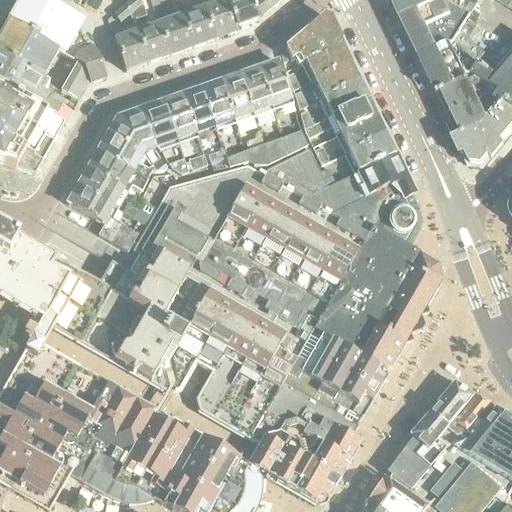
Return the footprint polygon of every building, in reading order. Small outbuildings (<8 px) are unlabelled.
[(33,0),(25,0),(10,28),(64,59),(65,58),(75,64),(75,65),(81,68),(89,87),(90,86),(89,86),(105,81),(106,81),(97,57),(80,33),(82,27),(33,0)] [(86,6),(89,0),(67,0),(83,9),(85,5),(86,6)] [(89,0),(86,6),(97,12),(103,0),(89,0)] [(130,14),(128,15),(131,22),(145,17),(141,6),(136,0),(134,0),(124,7),(130,14)] [(222,0),(202,7),(214,42),(215,42),(215,41),(229,36),(229,37),(235,35),(234,35),(238,33),(236,30),(225,0),(222,0)] [(258,22),(258,20),(250,0),(225,0),(236,30),(239,29),(241,30),(247,28),(247,26),(250,25),(256,23),(258,22)] [(250,0),(258,20),(282,0),(250,0)] [(389,0),(400,21),(400,22),(444,0),(389,0)] [(511,0),(444,0),(400,22),(401,22),(436,96),(437,97),(437,98),(467,83),(474,79),(470,77),(476,67),(479,70),(481,69),(477,66),(477,63),(484,55),(468,41),(476,28),(466,22),(476,5),(478,7),(482,0),(492,0),(511,12),(511,0)] [(212,43),(214,42),(202,7),(200,4),(191,7),(193,11),(178,16),(191,50),(192,50),(193,50),(192,49),(207,44),(207,45),(212,43)] [(118,24),(128,15),(130,14),(124,7),(111,16),(118,24)] [(157,24),(169,58),(170,58),(170,57),(184,52),(184,53),(189,51),(191,50),(178,16),(157,24)] [(329,57),(341,51),(338,44),(340,44),(329,21),(323,20),(283,52),(282,53),(281,55),(281,56),(280,57),(280,59),(281,60),(283,66),(289,63),(293,61),(297,70),(304,67),(324,56),(329,57)] [(157,24),(134,32),(146,66),(148,66),(147,65),(162,60),(162,61),(167,59),(169,58),(157,24)] [(0,45),(0,59),(43,84),(58,56),(64,60),(64,59),(10,28),(0,45)] [(144,67),(146,66),(134,32),(112,40),(124,74),(125,74),(126,74),(126,73),(139,68),(139,69),(144,67)] [(304,67),(312,85),(332,75),(337,75),(350,69),(348,65),(350,64),(345,54),(344,55),(341,51),(329,57),(324,56),(304,67)] [(494,104),(498,106),(511,114),(511,52),(492,77),(481,69),(479,70),(476,67),(470,77),(474,79),(499,94),(494,104)] [(0,89),(46,115),(63,125),(65,126),(66,125),(71,115),(41,97),(47,86),(43,84),(0,59),(0,89)] [(265,69),(257,72),(262,84),(262,87),(270,110),(270,109),(272,113),(281,110),(279,106),(291,102),(278,64),(276,65),(275,63),(264,66),(265,69)] [(81,68),(75,65),(59,93),(78,104),(78,103),(78,104),(79,103),(87,87),(88,87),(89,87),(81,68)] [(251,116),(270,110),(262,87),(262,84),(257,72),(256,69),(245,73),(246,75),(240,78),(244,90),(243,95),(251,116)] [(345,92),(359,86),(358,84),(359,82),(354,72),(352,73),(350,69),(337,75),(332,75),(312,85),(320,102),(341,92),(345,92)] [(233,123),(251,116),(243,95),(244,90),(240,78),(238,78),(237,76),(227,80),(227,82),(221,84),(226,97),(225,101),(233,123)] [(290,86),(292,94),(299,91),(293,76),(286,79),(290,86)] [(474,79),(467,83),(437,98),(447,119),(485,98),(494,104),(499,94),(474,79)] [(214,130),(233,123),(225,101),(226,97),(221,84),(219,85),(218,83),(208,86),(209,89),(202,91),(207,103),(206,108),(214,130)] [(317,104),(325,122),(349,110),(354,110),(367,104),(366,101),(367,100),(363,91),(361,91),(359,86),(345,92),(341,92),(320,102),(317,104)] [(63,125),(46,115),(0,89),(0,165),(14,171),(15,170),(34,177),(63,125)] [(190,96),(183,98),(187,110),(187,116),(194,137),(214,130),(206,108),(207,103),(202,91),(200,92),(199,89),(189,93),(190,96)] [(300,94),(293,96),(293,97),(295,103),(298,112),(307,108),(300,94)] [(175,144),(194,137),(187,116),(187,110),(183,98),(181,99),(180,96),(170,100),(171,102),(163,105),(167,117),(167,122),(175,144)] [(447,119),(458,140),(485,126),(498,106),(494,104),(485,98),(447,119)] [(152,152),(175,144),(167,122),(167,117),(163,105),(162,105),(161,103),(151,107),(152,109),(140,113),(145,125),(144,130),(152,152)] [(349,110),(325,122),(311,129),(303,132),(307,141),(334,128),(338,137),(358,128),(363,128),(376,122),(374,119),(376,118),(371,109),(370,109),(367,104),(354,110),(349,110)] [(481,168),(511,131),(511,114),(498,106),(485,126),(458,140),(470,167),(481,168)] [(145,154),(152,152),(144,130),(145,125),(140,113),(139,114),(138,111),(127,115),(128,117),(117,121),(108,138),(121,145),(124,148),(140,158),(142,160),(145,154)] [(303,132),(311,129),(307,113),(298,115),(303,132)] [(338,137),(347,155),(367,146),(372,146),(385,140),(383,137),(385,137),(380,127),(378,127),(376,122),(363,128),(358,128),(338,137)] [(299,134),(281,141),(287,158),(307,148),(299,134)] [(102,147),(98,154),(110,161),(115,166),(146,184),(150,174),(151,174),(148,170),(147,171),(138,166),(142,160),(140,158),(124,148),(121,145),(108,138),(105,136),(100,146),(102,147)] [(244,144),(247,152),(262,147),(259,138),(244,144)] [(347,155),(357,175),(395,157),(389,145),(387,145),(385,140),(372,146),(367,146),(347,155)] [(263,147),(269,167),(287,158),(281,141),(263,147)] [(263,147),(245,154),(250,167),(252,168),(267,169),(269,167),(263,147)] [(322,150),(313,154),(320,169),(328,165),(322,150)] [(210,165),(225,160),(222,152),(206,157),(210,165)] [(141,283),(107,343),(112,364),(168,395),(178,392),(194,364),(202,368),(213,375),(196,403),(199,413),(258,447),(263,439),(278,435),(300,396),(307,400),(312,391),(296,382),(287,377),(312,332),(372,229),(403,247),(408,238),(411,234),(410,234),(411,232),(412,231),(413,229),(414,227),(414,225),(414,223),(414,221),(413,219),(413,217),(412,216),(410,214),(411,214),(405,201),(403,202),(388,188),(363,200),(359,191),(364,188),(358,175),(357,175),(333,186),(326,190),(319,175),(308,153),(265,174),(264,176),(259,173),(257,176),(246,170),(168,191),(156,213),(146,230),(134,251),(139,254),(153,262),(141,283)] [(92,165),(88,172),(100,179),(104,183),(126,195),(130,188),(141,194),(146,184),(115,166),(110,161),(98,154),(98,155),(95,154),(90,163),(92,165)] [(228,170),(247,165),(250,167),(245,154),(225,161),(228,170)] [(186,163),(190,173),(206,167),(202,157),(186,163)] [(395,157),(358,175),(364,188),(359,191),(363,200),(388,188),(403,202),(405,201),(414,197),(395,157)] [(179,177),(186,174),(181,161),(167,166),(170,171),(179,177)] [(160,162),(148,170),(151,174),(163,173),(165,170),(160,162)] [(82,182),(78,189),(90,196),(94,200),(116,213),(126,195),(104,183),(100,179),(88,172),(85,171),(80,181),(82,182)] [(319,175),(326,190),(333,186),(326,171),(319,175)] [(103,228),(98,238),(97,239),(126,255),(137,237),(111,222),(116,213),(94,200),(90,196),(78,189),(78,190),(75,188),(70,198),(72,199),(67,208),(68,208),(103,228)] [(126,204),(120,215),(132,221),(146,230),(156,213),(141,204),(138,210),(126,204)] [(372,229),(312,332),(321,337),(383,373),(391,371),(404,347),(411,345),(409,339),(410,338),(424,334),(420,320),(420,319),(427,317),(425,311),(442,282),(441,278),(444,273),(439,271),(438,267),(403,247),(372,229)] [(0,300),(41,324),(40,326),(32,340),(44,347),(52,332),(53,330),(112,364),(107,343),(141,283),(153,262),(139,254),(136,261),(127,276),(110,265),(104,275),(98,287),(46,257),(45,253),(41,254),(33,250),(32,249),(17,241),(17,240),(15,239),(13,238),(0,230),(0,300)] [(321,337),(296,382),(312,391),(307,400),(358,428),(371,405),(385,380),(383,373),(321,337)] [(0,395),(0,486),(44,511),(48,511),(68,478),(69,478),(64,475),(81,444),(85,446),(116,392),(42,349),(44,347),(32,340),(0,395)] [(388,477),(407,494),(446,450),(436,444),(446,431),(472,399),(453,385),(428,415),(409,438),(413,442),(388,477)] [(81,444),(64,475),(69,478),(68,478),(105,499),(108,501),(112,502),(116,504),(119,505),(123,506),(127,506),(131,506),(135,506),(139,506),(143,505),(146,504),(150,503),(154,502),(170,511),(253,511),(254,511),(256,508),(257,505),(257,504),(258,502),(258,501),(259,497),(260,494),(260,490),(260,486),(260,482),(260,479),(259,476),(259,474),(257,473),(247,467),(200,440),(183,430),(178,427),(177,427),(168,422),(167,421),(162,418),(144,408),(116,392),(85,446),(81,444)] [(258,447),(247,467),(257,473),(258,472),(276,482),(274,484),(313,506),(318,497),(326,502),(328,502),(356,452),(353,441),(351,440),(358,428),(307,400),(300,396),(278,435),(263,439),(258,447)] [(436,444),(446,450),(448,452),(468,444),(494,412),(491,410),(472,399),(446,431),(436,444)] [(468,444),(448,452),(446,450),(407,494),(430,511),(483,511),(500,493),(507,498),(511,490),(511,422),(494,412),(468,444)] [(384,482),(367,507),(374,511),(430,511),(407,494),(388,477),(384,482)] [(508,511),(502,506),(507,498),(500,493),(483,511),(508,511)]
